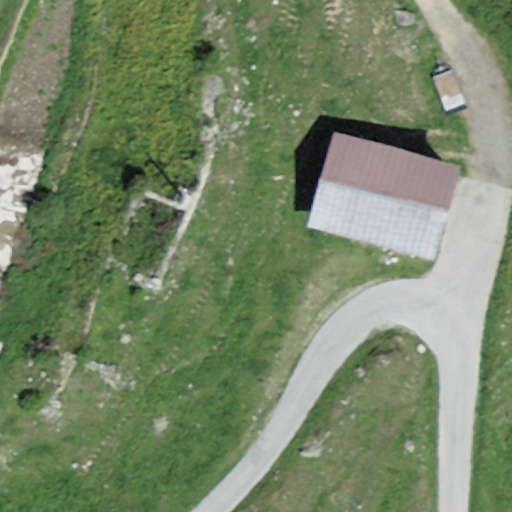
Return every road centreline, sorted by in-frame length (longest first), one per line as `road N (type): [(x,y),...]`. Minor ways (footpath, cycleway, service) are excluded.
road 1 (track): [(210,511),(265,448),(347,326),(368,310),(409,301),(459,319)]
road 2 (track): [(453,511),(459,319)]
road 3 (track): [(459,319),(496,141)]
road 4 (track): [(496,141),(476,75),(433,0)]
